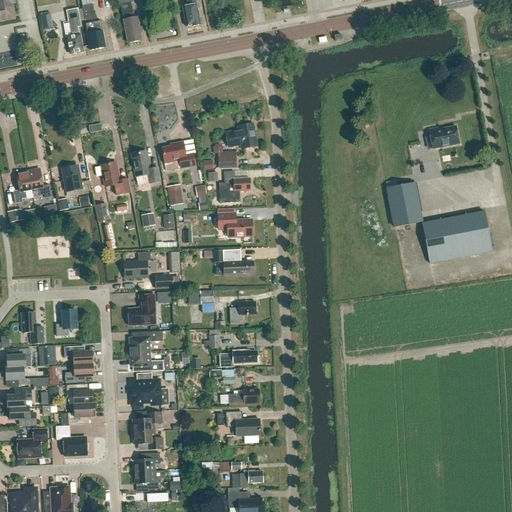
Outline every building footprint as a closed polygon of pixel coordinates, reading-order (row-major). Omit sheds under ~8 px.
[(0,0),(0,21),(15,19),(12,4),(15,4),(13,0),(0,0)] [(81,0),(85,21),(95,19),(91,0),(81,0)] [(191,27),(200,25),(196,5),(196,4),(195,0),(186,0),(188,7),(183,8),(186,28),(191,27)] [(134,19),(131,3),(121,5),(128,44),(142,41),(137,18),(134,19)] [(79,34),(78,27),(80,27),(77,10),(67,12),(72,37),(67,38),(70,54),(83,52),(80,34),(79,34)] [(42,30),(52,28),(49,13),(38,15),(42,30)] [(102,32),(101,26),(100,21),(86,23),(91,51),(106,48),(103,32),(102,32)] [(90,133),(102,131),(100,125),(89,126),(90,133)] [(258,147),(253,125),(237,128),(238,132),(226,134),(229,147),(234,146),(234,147),(241,146),(241,150),(258,147)] [(459,145),(455,127),(439,130),(439,129),(428,131),(432,150),(459,145)] [(162,149),(164,164),(166,172),(181,169),(195,166),(193,155),(185,156),(183,143),(174,145),(174,147),(162,149)] [(149,170),(146,152),(131,155),(136,178),(148,175),(150,184),(160,182),(157,169),(149,170)] [(218,169),(237,169),(236,152),(218,153),(218,169)] [(203,169),(212,169),(211,161),(203,161),(203,169)] [(119,181),(116,163),(101,166),(101,167),(95,168),(95,169),(96,177),(98,178),(103,177),(105,188),(113,186),(115,196),(130,194),(127,180),(119,181)] [(81,183),(77,166),(61,169),(66,193),(74,191),(75,197),(91,194),(89,182),(81,183)] [(28,172),(32,191),(38,190),(39,196),(44,195),(45,199),(51,197),(49,185),(43,187),(39,170),(28,172)] [(25,192),(32,191),(28,172),(16,174),(20,191),(13,192),(15,204),(22,203),(21,199),(26,199),(25,192)] [(207,182),(216,181),(216,172),(207,173),(207,182)] [(234,180),(234,172),(224,173),(225,186),(220,186),(219,184),(220,204),(240,203),(240,202),(238,202),(238,196),(236,196),(236,192),(250,192),(250,179),(234,180)] [(394,229),(422,223),(414,183),(386,189),(394,229)] [(203,185),(194,186),(196,197),(205,195),(203,185)] [(167,192),(170,207),(183,204),(180,189),(167,192)] [(206,208),(204,199),(198,200),(200,209),(206,208)] [(57,202),(59,211),(68,209),(66,200),(57,202)] [(97,223),(110,221),(106,204),(94,206),(97,223)] [(9,223),(23,221),(23,220),(21,210),(7,212),(9,223)] [(429,264),(492,252),(484,212),(421,225),(429,264)] [(143,228),(155,226),(153,214),(141,216),(143,228)] [(235,221),(234,214),(218,215),(219,230),(228,229),(228,237),(252,236),(251,220),(235,221)] [(164,229),(174,229),(173,215),(163,216),(164,229)] [(104,225),(107,240),(112,239),(109,224),(104,225)] [(105,241),(106,249),(114,248),(113,240),(105,241)] [(240,263),(240,250),(222,251),(223,263),(223,275),(253,274),(253,262),(240,263)] [(222,251),(213,252),(214,263),(223,263),(222,251)] [(147,278),(147,263),(150,263),(150,253),(138,254),(138,263),(124,263),(125,279),(147,278)] [(180,253),(170,253),(170,263),(180,263),(180,253)] [(172,277),(172,275),(154,276),(155,290),(173,289),(172,277)] [(189,304),(201,304),(213,303),(212,291),(188,292),(189,304)] [(149,326),(149,325),(150,325),(150,318),(155,318),(154,296),(139,296),(140,310),(128,310),(128,314),(127,315),(126,317),(126,319),(127,321),(128,322),(129,326),(142,325),(143,327),(145,328),(147,327),(149,326)] [(230,324),(242,324),(242,315),(255,315),(255,303),(239,303),(239,309),(230,309),(230,324)] [(68,330),(76,329),(75,311),(62,312),(63,325),(56,325),(57,337),(68,337),(68,330)] [(43,328),(36,328),(35,314),(21,314),(22,334),(30,333),(31,345),(44,344),(43,328)] [(219,337),(219,331),(209,331),(209,337),(209,349),(220,348),(220,336),(219,337)] [(128,353),(150,352),(149,343),(162,342),(162,332),(138,333),(138,339),(129,339),(130,347),(128,347),(128,353)] [(55,365),(54,346),(37,346),(38,366),(55,365)] [(74,366),(93,365),(92,353),(76,353),(76,347),(64,348),(64,358),(69,358),(70,361),(74,360),(74,366)] [(5,369),(25,368),(25,361),(31,361),(30,350),(18,350),(19,356),(7,357),(7,368),(5,369)] [(249,352),(249,350),(241,351),(241,353),(220,354),(220,368),(234,367),(234,364),(250,363),(250,362),(257,362),(257,352),(249,352)] [(150,352),(128,353),(128,359),(130,359),(130,367),(139,367),(140,373),(164,372),(163,361),(150,362),(150,352)] [(93,365),(74,366),(74,371),(70,371),(70,373),(65,374),(66,384),(77,383),(77,377),(93,377),(93,365)] [(55,366),(47,366),(48,385),(56,385),(55,366)] [(25,368),(5,369),(6,381),(18,380),(18,386),(30,386),(30,379),(24,380),(23,368),(25,368)] [(234,378),(233,371),(221,371),(221,370),(209,371),(209,379),(221,378),(221,379),(223,379),(223,384),(234,384),(234,378)] [(131,382),(131,399),(134,402),(142,401),(142,404),(151,404),(151,406),(161,405),(160,391),(157,391),(157,381),(151,381),(151,374),(137,375),(137,382),(131,382)] [(175,374),(165,374),(166,382),(175,381),(175,374)] [(74,406),(93,405),(92,400),(94,398),(94,392),(80,392),(80,385),(66,386),(67,398),(73,397),(74,406)] [(31,390),(18,390),(15,390),(15,396),(7,397),(8,409),(29,408),(29,407),(25,408),(25,401),(31,401),(31,390)] [(227,405),(244,404),(259,403),(258,391),(233,392),(233,395),(226,395),(227,405)] [(48,392),(40,392),(40,405),(48,405),(48,392)] [(93,405),(74,406),(74,414),(68,414),(68,426),(82,425),(82,418),(95,418),(95,411),(93,410),(93,405)] [(29,415),(29,408),(8,409),(10,409),(10,421),(20,420),(20,426),(23,426),(36,425),(35,414),(29,415)] [(60,413),(59,425),(68,425),(68,413),(60,413)] [(133,433),(155,432),(155,425),(162,424),(161,413),(147,414),(147,420),(132,421),(133,433)] [(242,421),(242,413),(227,413),(227,427),(236,427),(236,436),(260,434),(259,420),(242,421)] [(70,440),(70,427),(56,427),(56,441),(63,441),(64,456),(87,455),(87,451),(89,449),(88,445),(87,443),(86,439),(70,440)] [(18,458),(41,457),(40,442),(47,441),(47,431),(33,432),(33,441),(17,442),(18,447),(16,448),(16,452),(18,454),(18,458)] [(155,432),(133,433),(134,445),(148,445),(149,451),(163,450),(163,439),(155,439),(155,432)] [(135,473),(154,472),(154,464),(160,464),(159,454),(147,454),(148,460),(134,461),(135,473)] [(229,462),(218,463),(218,472),(229,471),(229,462)] [(255,472),(255,470),(247,471),(248,474),(240,474),(240,488),(249,488),(248,483),(262,482),(262,472),(255,472)] [(154,472),(135,473),(135,485),(149,484),(149,490),(161,490),(160,479),(154,479),(154,472)] [(70,488),(56,488),(50,489),(51,495),(51,501),(44,502),(44,511),(73,511),(73,504),(71,504),(70,488)] [(37,511),(36,490),(25,490),(26,494),(12,495),(12,511),(37,511)] [(263,511),(263,500),(249,501),(249,493),(228,494),(229,509),(239,508),(238,511),(263,511)] [(168,494),(147,495),(147,503),(168,502),(168,494)]
